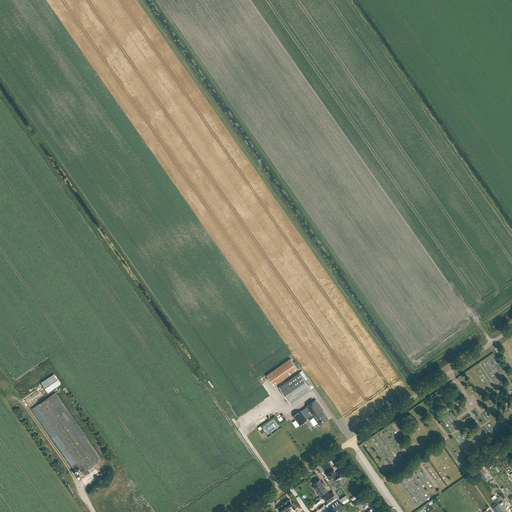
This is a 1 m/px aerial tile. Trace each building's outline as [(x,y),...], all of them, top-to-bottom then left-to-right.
[(298,369),(291,358),(266,375),(274,386),(298,369)] [(279,386),(290,403),(312,388),(300,371),(279,386)] [(53,374),(41,382),(47,392),(60,384),(53,374)] [(54,393),(33,408),(74,469),(79,466),(82,471),(80,472),(81,473),(83,472),(85,475),(90,472),(88,468),(101,459),(54,393)] [(316,399),(306,406),(306,407),(301,411),(300,410),(293,415),(296,420),(293,422),(296,427),(307,419),(312,415),(319,425),(328,419),(322,410),(323,409),(316,399)] [(481,464),(476,467),(479,473),(484,470),(481,464)] [(336,473),(334,470),(332,471),(331,471),(329,473),(328,474),(327,475),(333,485),(340,480),(340,479),(345,476),(341,470),(336,473)] [(316,486),(314,487),(316,490),(318,489),(322,495),(326,491),(323,486),(325,484),(323,481),(322,482),(319,479),(314,483),(316,486)] [(333,491),(324,497),(328,502),(336,496),(333,491)] [(347,496),(341,500),(344,504),(349,500),(347,496)] [(284,503),(287,508),(291,505),(294,509),(297,507),(293,502),(292,503),(290,499),(284,503)] [(509,506),(505,501),(500,503),(504,509),(509,506)] [(280,511),(284,511),(283,511),(287,508),(284,503),(278,507),(281,511),(280,511)]
